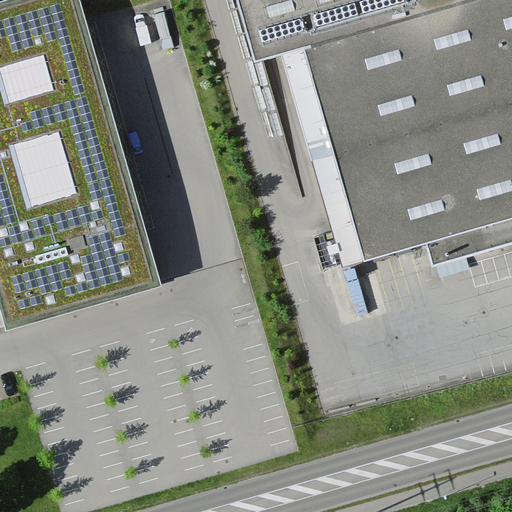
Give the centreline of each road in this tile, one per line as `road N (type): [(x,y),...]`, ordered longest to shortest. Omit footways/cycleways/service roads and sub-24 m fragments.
road 1 (unknown): [(218,0),(313,341),(328,357),(360,359),(511,321)]
road 2 (tertiary): [(251,511),(511,432)]
